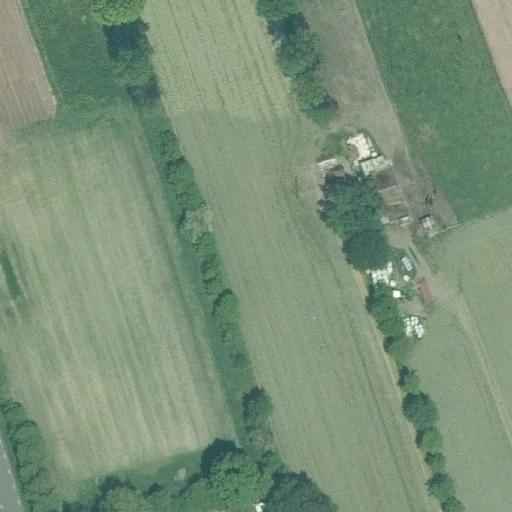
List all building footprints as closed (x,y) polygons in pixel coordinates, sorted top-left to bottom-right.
[(376,163),(354,172),(357,181),(380,172),(376,163)] [(408,211),(403,180),(389,183),(394,214),(408,211)] [(388,228),(376,195),(364,199),(376,232),(388,228)] [(424,311),(422,285),(414,285),(411,242),(390,244),(393,290),(401,289),(403,312),(424,311)] [(409,336),(429,330),(423,313),(403,319),(409,336)]
